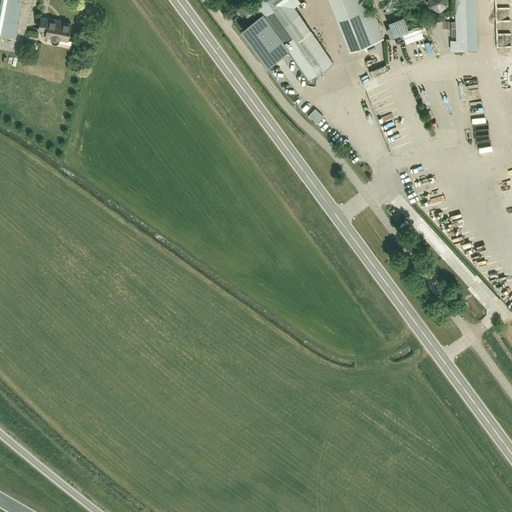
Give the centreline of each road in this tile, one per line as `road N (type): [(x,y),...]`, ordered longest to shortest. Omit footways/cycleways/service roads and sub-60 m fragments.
road 1 (unclassified): [(511,454),(176,0)]
road 2 (unknown): [(425,160),(473,159),(486,151),(496,63)]
road 3 (trunk): [(97,511),(0,432)]
